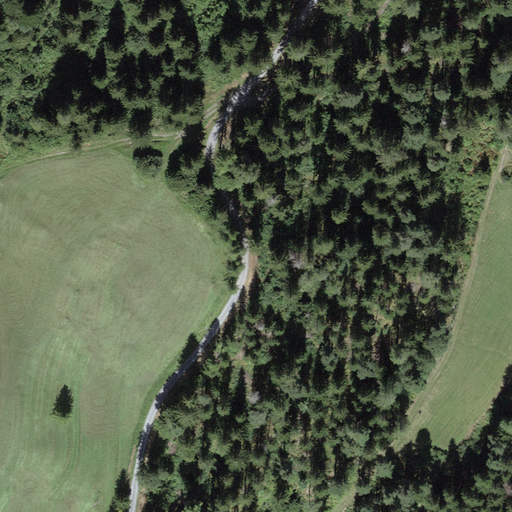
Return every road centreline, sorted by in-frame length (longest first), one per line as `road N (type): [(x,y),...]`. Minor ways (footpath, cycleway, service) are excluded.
road 1 (track): [(234,102),(209,158),(239,222),(246,274),(218,325),(157,401),(134,511)]
road 2 (track): [(234,102),(174,136),(0,172)]
road 3 (track): [(388,0),(350,44),(234,102)]
road 4 (track): [(234,102),(270,68),(315,0)]
